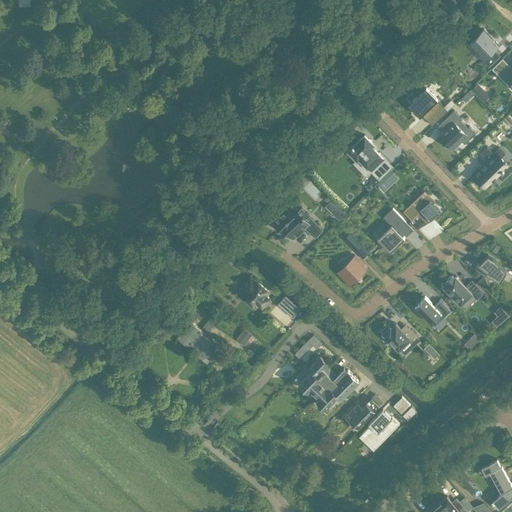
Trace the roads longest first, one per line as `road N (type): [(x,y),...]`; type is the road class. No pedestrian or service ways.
road 1 (residential): [(0,280),(274,497),(278,511)]
road 2 (residential): [(489,227),(425,261),(359,314),(281,253)]
road 3 (residential): [(375,511),(501,405)]
road 4 (residential): [(489,227),(384,117)]
